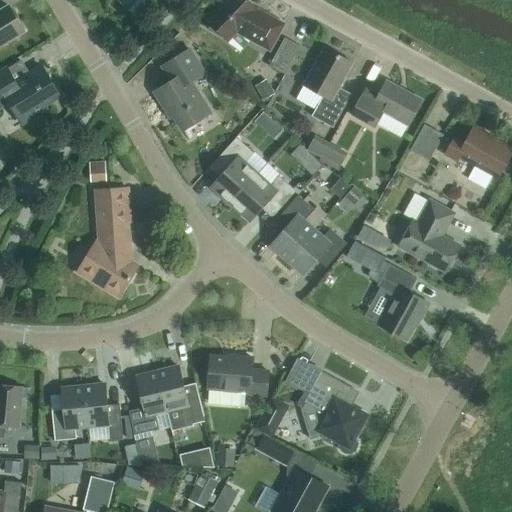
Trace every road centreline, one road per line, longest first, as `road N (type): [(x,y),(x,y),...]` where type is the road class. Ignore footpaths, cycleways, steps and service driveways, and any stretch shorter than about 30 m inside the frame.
road 1 (residential): [(224,255),(57,0)]
road 2 (residential): [(450,402),(328,338),(224,255)]
road 3 (residential): [(224,255),(168,310),(133,328),(96,338),(0,338)]
road 4 (residential): [(511,115),(301,0)]
road 5 (unclassified): [(450,402),(511,290)]
road 6 (unclassified): [(391,511),(450,402)]
